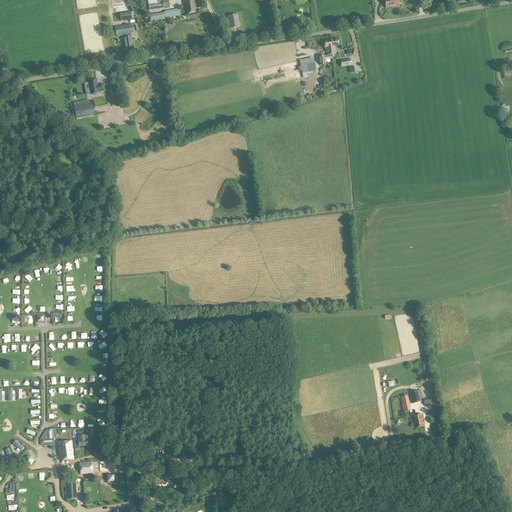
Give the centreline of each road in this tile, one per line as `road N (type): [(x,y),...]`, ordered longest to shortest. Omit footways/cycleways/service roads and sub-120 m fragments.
road 1 (unclassified): [(0,83),(511,2)]
road 2 (track): [(212,461),(201,324),(287,319)]
